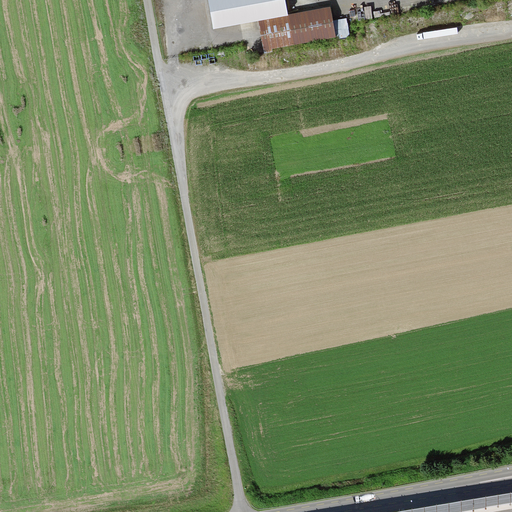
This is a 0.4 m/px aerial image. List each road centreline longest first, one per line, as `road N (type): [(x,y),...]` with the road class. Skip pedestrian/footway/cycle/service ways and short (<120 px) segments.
road 1 (track): [(149,0),(240,511)]
road 2 (unknown): [(166,95),(511,23)]
road 3 (secondary): [(511,477),(311,511)]
